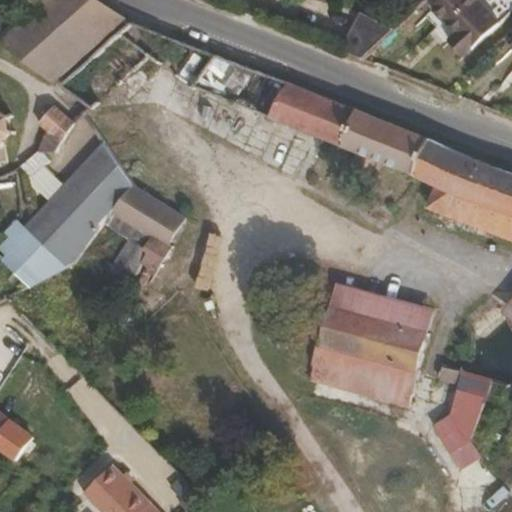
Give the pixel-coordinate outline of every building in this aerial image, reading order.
[(0,43),(54,83),(124,19),(95,0),(48,0),(39,9),(17,28),(0,43)] [(48,0),(24,0),(39,9),(48,0)] [(503,20),(482,0),(441,0),(427,14),(468,56),(503,20)] [(363,60),(398,27),(360,12),(344,53),(363,60)] [(0,43),(17,28),(0,16),(0,43)] [(511,172),(287,81),(132,25),(61,88),(91,109),(129,75),(148,58),(162,68),(194,91),(198,87),(358,153),(356,159),(356,165),(358,169),(362,172),(368,172),(372,170),(378,161),(442,186),(511,212),(511,172)] [(142,86),(162,68),(148,58),(129,75),(142,86)] [(0,167),(5,167),(2,140),(9,133),(17,135),(19,130),(11,128),(10,120),(17,112),(13,108),(6,115),(0,112),(0,101),(0,98),(0,167)] [(61,150),(79,122),(58,107),(43,128),(51,135),(38,152),(61,150)] [(110,214),(133,185),(105,145),(25,230),(60,265),(77,255),(110,214)] [(186,220),(133,185),(110,214),(154,242),(166,250),(186,220)] [(511,234),(511,212),(442,186),(434,205),(511,234)] [(25,230),(18,224),(0,240),(0,260),(25,285),(60,265),(25,230)] [(158,268),(169,252),(166,250),(154,242),(146,255),(143,258),(158,268)] [(132,276),(143,258),(146,255),(128,243),(114,263),(132,276)] [(443,315),(345,288),(338,311),(437,338),(443,315)] [(414,410),(437,338),(338,311),(330,309),(318,347),(325,349),(314,383),(414,410)] [(472,454),(499,392),(470,383),(472,377),(448,369),(442,389),(462,396),(451,422),(472,454)] [(483,470),(511,404),(511,396),(499,392),(472,454),(483,470)] [(40,446),(0,415),(0,454),(23,468),(40,446)] [(143,511),(154,503),(116,464),(85,495),(101,511),(143,511)] [(12,481),(2,474),(0,476),(0,488),(4,491),(12,481)]
